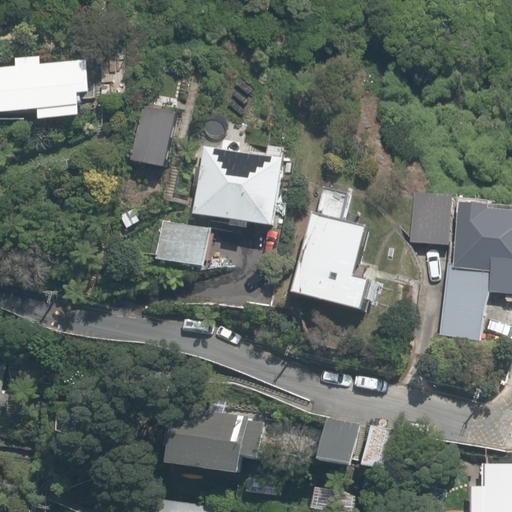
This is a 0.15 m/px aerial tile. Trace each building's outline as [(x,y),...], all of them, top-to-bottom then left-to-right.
[(42,67),(42,60),(19,61),(19,69),(0,70),(0,94),(1,94),(2,115),(41,112),(42,122),(82,119),(80,97),(92,96),(90,64),(42,67)] [(233,228),(251,231),(252,225),(276,229),(284,179),(287,162),(283,161),(284,149),(266,146),(264,154),(250,152),(250,155),(206,148),(203,168),(198,167),(195,187),(199,187),(195,215),(234,221),(233,228)] [(297,197),(314,199),(316,185),(299,183),(297,197)] [(314,211),(291,298),(365,317),(375,280),(361,276),(374,228),(353,222),(360,197),(328,189),(322,214),(314,211)] [(411,242),(452,247),(457,196),(416,192),(410,242),(411,242)] [(440,330),(479,335),(483,312),(486,301),(490,287),(508,287),(508,290),(511,290),(511,206),(486,203),(461,201),(456,243),(455,253),(454,266),(448,265),(440,330)] [(129,230),(142,222),(134,209),(121,216),(129,230)] [(158,258),(207,267),(214,228),(165,219),(158,258)] [(0,436),(0,437),(9,363),(0,362),(0,436)] [(172,467),(243,476),(246,457),(261,459),(261,457),(262,457),(265,438),(272,439),(274,424),(252,421),(253,418),(207,412),(208,404),(181,400),(172,467)] [(322,462),(354,468),(363,426),(330,419),(322,462)] [(366,466),(390,471),(398,431),(374,426),(366,466)] [(471,511),(511,511),(511,462),(485,463),(485,488),(472,488),(471,511)] [(155,511),(227,511),(228,509),(157,500),(155,511)]
